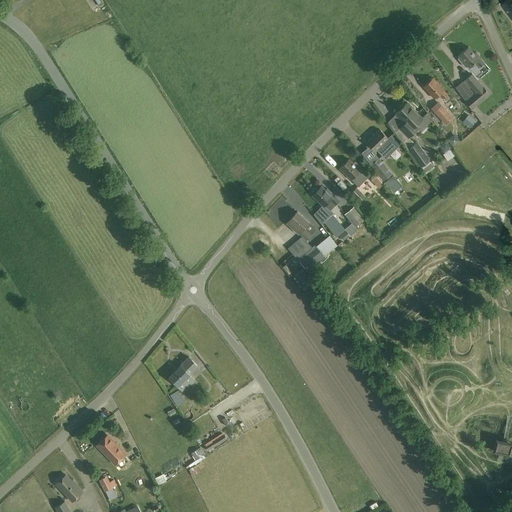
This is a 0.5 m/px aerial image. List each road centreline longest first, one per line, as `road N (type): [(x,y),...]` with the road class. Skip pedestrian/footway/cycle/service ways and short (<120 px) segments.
road 1 (unclassified): [(193,289),(366,95),(475,0)]
road 2 (unclassified): [(193,289),(32,40),(0,15)]
road 3 (unclassified): [(0,492),(141,357),(193,289)]
road 4 (unclassified): [(334,511),(280,410),(193,289)]
